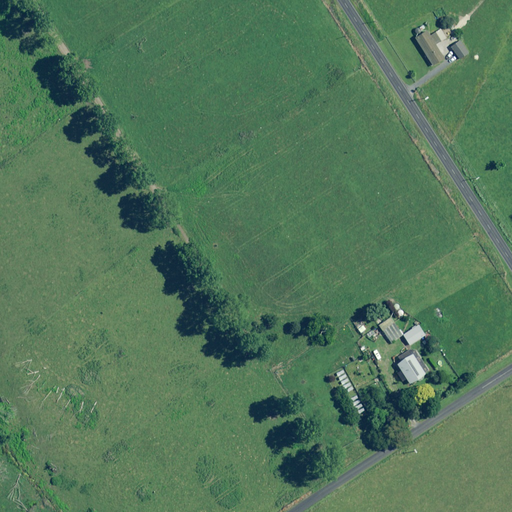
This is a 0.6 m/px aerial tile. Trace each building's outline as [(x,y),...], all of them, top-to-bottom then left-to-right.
[(430,36),(427,31),(415,39),(432,66),(444,58),(435,44),(441,41),(435,33),(430,36)] [(468,52),(460,40),(451,47),(460,59),(468,52)] [(402,335),(389,317),(378,325),(391,343),(402,335)] [(425,335),(418,325),(403,335),(410,345),(425,335)] [(374,330),(367,337),(374,343),(381,337),(374,330)] [(381,358),(375,348),(372,350),(378,359),(381,358)] [(429,372),(414,348),(403,354),(405,357),(396,363),(401,370),(397,373),(402,382),(406,379),(410,384),(429,372)]
